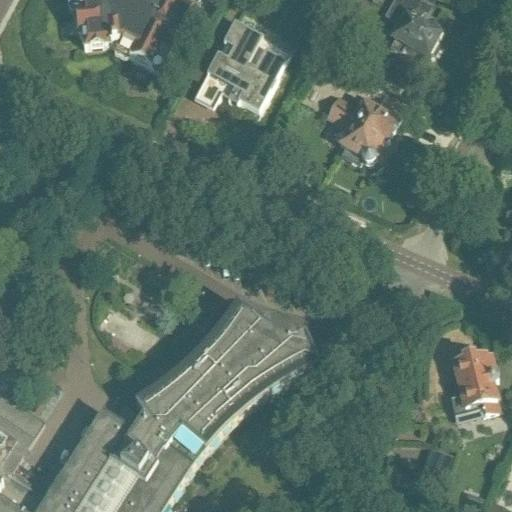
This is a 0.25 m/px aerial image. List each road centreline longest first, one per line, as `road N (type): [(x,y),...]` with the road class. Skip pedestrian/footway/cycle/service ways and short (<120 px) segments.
road 1 (tertiary): [(418,262),(0,81)]
road 2 (residential): [(351,511),(405,336),(418,262)]
road 3 (residential): [(418,262),(511,68)]
